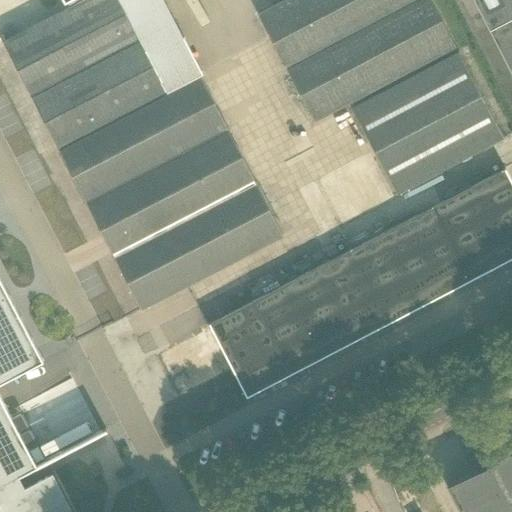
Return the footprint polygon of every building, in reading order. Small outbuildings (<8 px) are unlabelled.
[(82,0),(27,29),(2,42),(140,308),(283,235),(228,128),(200,75),(167,92),(119,0),(82,0)] [(282,0),(257,13),(314,121),(455,47),(430,0),(282,0)] [(511,0),(474,0),(480,11),(489,29),(509,68),(511,73),(511,0)] [(351,107),(396,194),(503,138),(458,51),(351,107)] [(252,301),(209,323),(211,327),(232,369),(246,397),(511,258),(511,182),(506,171),(435,207),(349,251),(312,270),(252,301)] [(0,511),(73,511),(52,472),(24,486),(19,476),(37,467),(36,464),(0,396),(0,382),(43,361),(0,279),(0,511)] [(499,461),(493,464),(511,500),(511,452),(497,459),(499,461)] [(511,511),(511,500),(493,464),(446,485),(459,509),(460,511),(511,511)]
